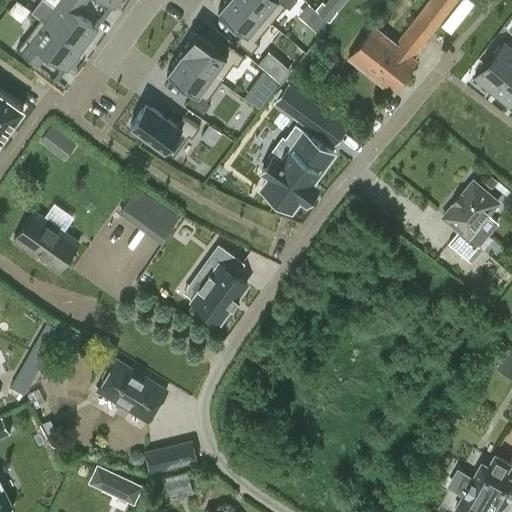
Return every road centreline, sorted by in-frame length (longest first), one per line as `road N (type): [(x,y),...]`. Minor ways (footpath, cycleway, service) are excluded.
road 1 (residential): [(284,511),(213,450),(207,392),(327,202),(440,70)]
road 2 (residential): [(152,0),(69,111)]
